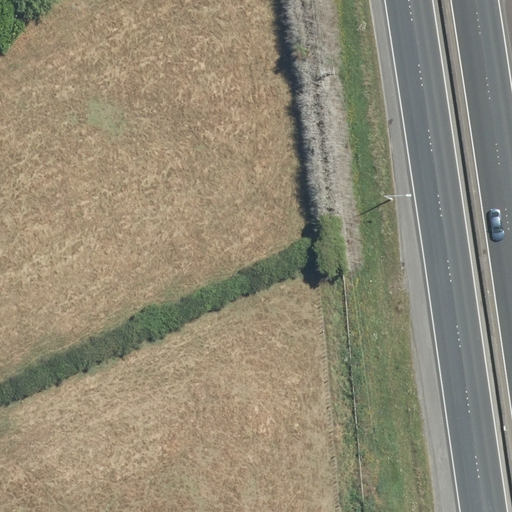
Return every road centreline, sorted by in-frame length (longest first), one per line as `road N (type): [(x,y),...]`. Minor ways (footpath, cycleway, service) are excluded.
road 1 (motorway): [(475,511),(402,0)]
road 2 (motorway): [(468,0),(511,306)]
